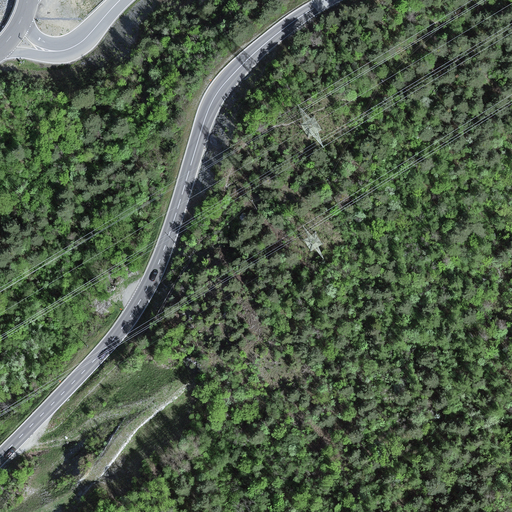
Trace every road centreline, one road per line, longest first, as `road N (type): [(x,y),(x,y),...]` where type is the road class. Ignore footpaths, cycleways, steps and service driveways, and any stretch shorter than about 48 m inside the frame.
road 1 (secondary): [(327,0),(272,36),(217,91),(159,261),(131,314),(0,457)]
road 2 (track): [(8,449),(62,439),(170,394)]
